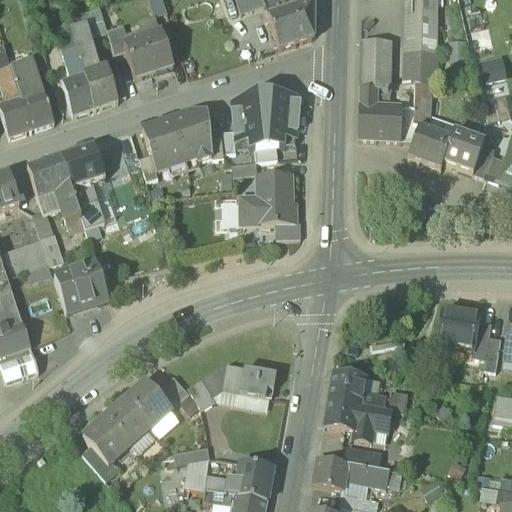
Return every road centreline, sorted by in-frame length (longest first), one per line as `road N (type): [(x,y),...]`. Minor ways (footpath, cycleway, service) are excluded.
road 1 (tertiary): [(0,449),(137,343),(216,307),(326,282)]
road 2 (residential): [(335,60),(0,170)]
road 3 (residential): [(326,282),(287,511)]
road 4 (tertiary): [(326,282),(335,60)]
road 5 (tertiary): [(511,270),(326,282)]
